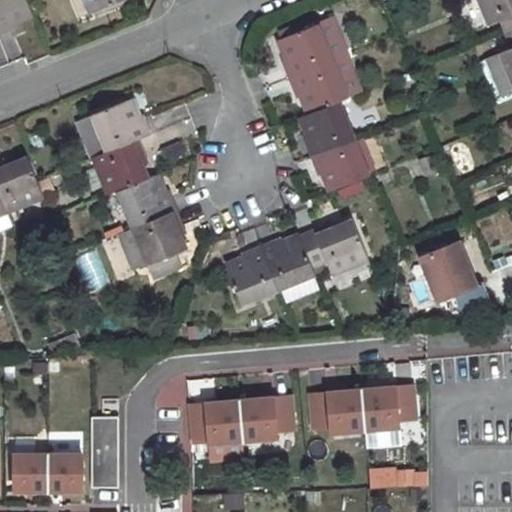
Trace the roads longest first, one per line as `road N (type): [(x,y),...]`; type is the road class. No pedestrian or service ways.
road 1 (residential): [(511,323),(182,355),(146,395),(148,511)]
road 2 (residential): [(207,16),(0,100)]
road 3 (residential): [(235,185),(245,137),(207,16)]
